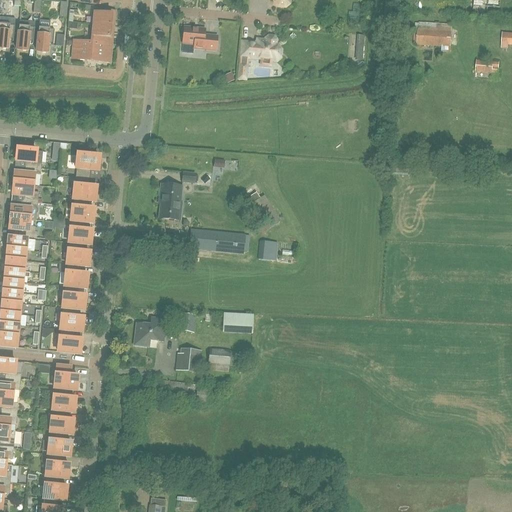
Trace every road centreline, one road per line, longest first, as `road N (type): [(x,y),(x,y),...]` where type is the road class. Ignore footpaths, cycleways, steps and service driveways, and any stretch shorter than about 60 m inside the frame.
road 1 (track): [(376,0),(371,60),(356,74),(163,92)]
road 2 (residential): [(99,363),(123,140)]
road 3 (residential): [(0,64),(117,72),(124,1)]
road 4 (residential): [(85,511),(99,363)]
road 5 (unclassified): [(123,140),(145,125),(157,8)]
road 6 (residential): [(280,21),(157,8)]
road 7 (unclassified): [(123,140),(2,127)]
